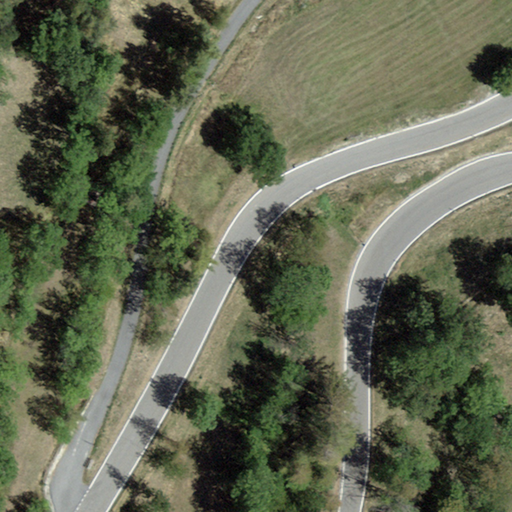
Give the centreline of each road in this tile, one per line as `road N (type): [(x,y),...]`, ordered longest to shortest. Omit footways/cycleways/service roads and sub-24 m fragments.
road 1 (tertiary): [(511,106),(323,172),(259,213),(91,511)]
road 2 (unclassified): [(80,511),(61,488),(64,474),(110,390),(190,161),(264,0)]
road 3 (tertiary): [(349,511),(359,317),(371,265),(419,209),(511,166)]
